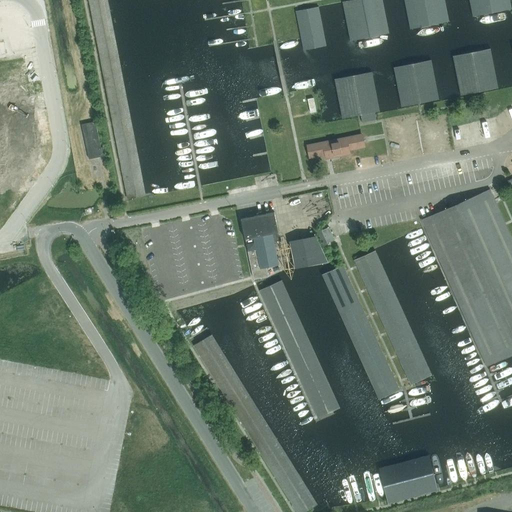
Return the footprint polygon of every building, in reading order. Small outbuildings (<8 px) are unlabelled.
[(145,195),(125,92),(107,0),(88,0),(127,199),(145,195)] [(350,41),(360,39),(388,33),(381,0),(350,0),(342,2),(350,41)] [(443,0),(404,0),(410,29),(448,21),(443,0)] [(509,0),(469,0),(473,16),(511,9),(509,0)] [(295,11),(301,39),(303,50),(326,45),(318,6),(295,11)] [(461,95),(473,92),(498,88),(490,48),(453,56),(460,92),(461,95)] [(401,107),(421,103),(439,99),(431,60),(393,67),(399,92),(401,107)] [(371,72),(360,74),(334,79),(336,92),(342,118),(360,115),(361,114),(362,122),(376,119),(375,112),(379,111),(376,92),(371,72)] [(307,99),(310,113),(316,111),(313,98),(307,99)] [(93,158),(105,156),(103,147),(101,147),(95,121),(86,123),(93,158)] [(362,135),(348,138),(308,146),(310,157),(325,154),(326,158),(349,153),(348,149),(364,146),(362,135)] [(487,366),(511,354),(511,239),(489,189),(421,219),(487,366)] [(266,267),(279,264),(274,242),(272,233),(277,232),(278,232),(278,233),(279,232),(275,211),(274,212),(241,219),(241,218),(240,218),(245,239),(253,276),(255,279),(268,277),(266,267)] [(318,232),(323,245),(335,240),(335,239),(334,240),(329,228),(329,227),(318,232)] [(174,250),(170,231),(157,233),(156,230),(148,232),(148,235),(138,237),(142,256),(174,250)] [(290,241),(295,268),(327,262),(315,236),(290,241)] [(360,272),(408,379),(411,384),(432,375),(376,251),(354,260),(360,272)] [(360,301),(357,295),(343,265),(322,275),(360,358),(379,399),(400,390),(360,301)] [(281,280),(259,290),(318,418),(340,408),(281,280)] [(304,511),(317,504),(212,334),(194,345),(297,511),(304,511)] [(379,468),(388,503),(438,490),(428,455),(379,468)]
